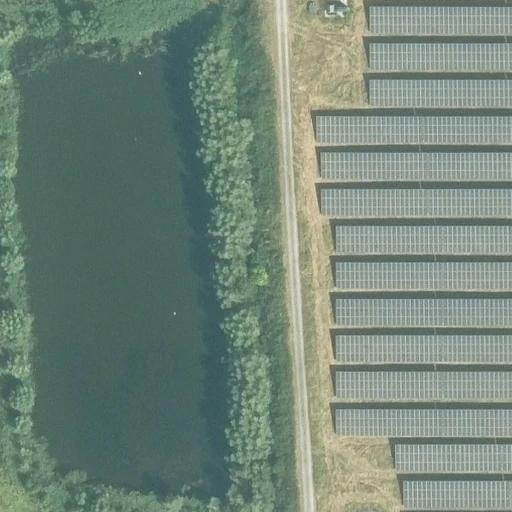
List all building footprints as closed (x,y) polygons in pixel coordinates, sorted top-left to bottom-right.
[(401,8),(378,7),(377,26),(399,28),(401,8)] [(511,11),(500,11),(500,7),(464,7),(463,25),(511,26),(511,11)] [(511,185),(417,186),(417,211),(511,211),(511,185)] [(511,225),(415,225),(415,248),(511,247),(511,225)] [(511,261),(410,261),(410,283),(510,283),(510,280),(511,279),(511,261)] [(415,300),(416,320),(506,318),(506,298),(415,300)] [(414,358),(491,350),(489,331),(412,338),(414,358)] [(450,390),(449,370),(411,371),(411,391),(450,390)] [(383,420),(393,418),(390,404),(351,411),(354,428),(383,422),(383,420)] [(511,406),(431,409),(431,430),(511,427),(511,406)]
